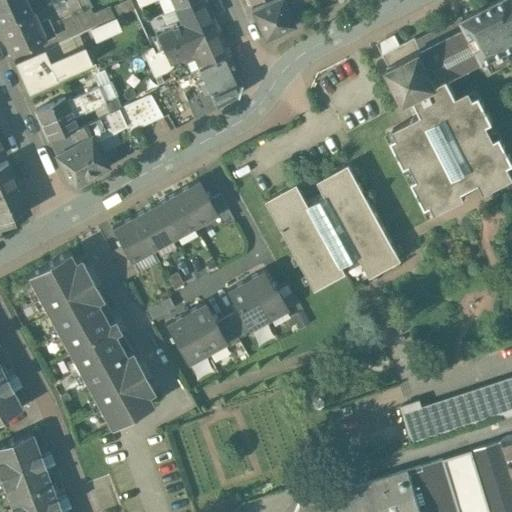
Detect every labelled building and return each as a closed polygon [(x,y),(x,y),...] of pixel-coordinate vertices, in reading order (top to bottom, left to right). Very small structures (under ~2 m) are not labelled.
[(0,0),(0,22),(29,10),(24,0),(0,0)] [(77,0),(51,0),(32,9),(37,20),(46,16),(49,22),(81,8),(77,0)] [(203,0),(192,0),(175,8),(183,24),(188,38),(215,26),(203,0)] [(282,0),(274,0),(251,10),(264,39),(293,25),(286,8),(282,0)] [(511,0),(492,0),(462,17),(483,59),(506,47),(511,44),(511,0)] [(163,1),(155,5),(160,15),(168,11),(163,1)] [(29,10),(0,22),(0,27),(11,53),(54,34),(49,22),(46,16),(37,20),(32,9),(29,10)] [(416,40),(414,41),(436,83),(446,78),(454,74),(456,78),(469,72),(467,68),(483,59),(462,17),(416,40)] [(112,19),(91,28),(96,39),(117,30),(112,19)] [(183,24),(168,31),(174,44),(188,38),(183,24)] [(215,26),(188,38),(197,56),(196,56),(200,67),(228,54),(228,55),(229,55),(216,26),(215,26)] [(414,37),(382,54),(388,65),(387,65),(390,72),(391,71),(402,94),(401,94),(404,100),(412,96),(412,95),(430,86),(436,83),(414,41),(416,40),(414,37)] [(174,44),(162,49),(169,63),(171,62),(180,58),(181,60),(185,61),(196,56),(197,56),(188,38),(174,44)] [(83,45),(49,60),(56,78),(91,63),(83,45)] [(155,52),(152,46),(143,50),(154,75),(154,74),(166,70),(165,67),(172,65),(171,62),(169,63),(162,49),(155,52)] [(43,49),(15,62),(28,91),(57,79),(49,60),(43,49)] [(200,67),(195,69),(202,84),(213,109),(237,96),(241,85),(228,55),(228,54),(200,67)] [(473,97),(469,89),(456,96),(446,78),(436,83),(430,86),(479,182),(484,192),(511,177),(511,174),(507,165),(511,162),(511,159),(508,152),(505,146),(500,136),(494,138),(487,124),(492,121),(487,111),(487,110),(484,105),(479,95),(473,97)] [(109,80),(98,85),(105,102),(103,103),(107,113),(120,106),(109,80)] [(202,84),(197,86),(198,90),(194,92),(196,98),(184,104),(193,120),(213,109),(202,84)] [(98,85),(66,101),(73,117),(103,103),(105,102),(98,85)] [(479,182),(430,86),(412,95),(412,96),(421,114),(422,113),(461,191),(479,182)] [(65,97),(36,110),(49,139),(65,132),(77,126),(73,117),(66,101),(65,97)] [(129,124),(121,106),(120,106),(107,113),(109,117),(116,114),(122,127),(129,124)] [(77,126),(65,132),(71,145),(91,134),(91,135),(113,123),(109,117),(107,113),(77,126)] [(461,191),(422,113),(421,114),(392,128),(396,136),(391,139),(396,150),(399,156),(404,166),(410,163),(417,177),(412,180),(417,191),(419,197),(420,197),(425,207),(431,204),(435,212),(465,197),(461,191)] [(65,132),(49,139),(56,153),(71,145),(65,132)] [(56,153),(55,154),(67,181),(75,184),(108,166),(91,135),(91,134),(71,145),(56,153)] [(6,161),(0,163),(0,194),(18,187),(6,161)] [(297,182),(266,199),(315,289),(346,272),(342,265),(359,256),(370,276),(401,259),(348,163),(317,180),(325,195),(309,204),(297,182)] [(198,180),(176,192),(195,225),(217,213),(209,199),(198,180)] [(18,187),(0,194),(0,225),(28,210),(18,187)] [(176,192),(155,203),(173,237),(195,225),(176,192)] [(232,217),(219,193),(209,199),(217,213),(222,223),(232,217)] [(155,203),(133,215),(152,249),(173,237),(155,203)] [(133,215),(111,227),(121,245),(130,261),(152,249),(133,215)] [(121,245),(110,250),(119,267),(130,261),(121,245)] [(102,298),(80,257),(74,260),(69,251),(26,274),(110,427),(153,403),(148,394),(153,391),(131,350),(125,353),(114,333),(120,329),(113,318),(108,321),(97,301),(102,298)] [(130,261),(119,267),(125,278),(136,272),(130,261)] [(275,286),(265,268),(246,279),(267,319),(287,308),(275,286)] [(267,319),(246,279),(226,290),(248,330),(267,319)] [(298,302),(286,280),(275,286),(287,308),(298,302)] [(169,296),(144,310),(150,320),(174,307),(169,296)] [(215,322),(204,302),(184,313),(206,352),(226,342),(215,322)] [(237,310),(226,316),(238,337),(248,331),(237,310)] [(184,313),(165,323),(186,363),(206,352),(184,313)] [(239,341),(226,316),(215,322),(226,342),(229,346),(239,341)] [(0,418),(22,407),(11,387),(20,383),(15,372),(6,377),(0,366),(0,418)] [(400,406),(414,445),(511,413),(511,377),(423,407),(420,399),(400,406)] [(32,432),(0,444),(0,479),(12,511),(61,511),(60,508),(70,504),(65,493),(56,496),(44,464),(53,461),(49,449),(40,453),(32,432)] [(511,511),(511,432),(504,435),(501,438),(501,439),(511,474),(511,511)] [(511,511),(511,474),(501,439),(472,448),(490,511),(511,511)] [(490,511),(472,448),(443,458),(459,511),(490,511)] [(459,511),(443,458),(297,504),(293,511),(459,511)]
